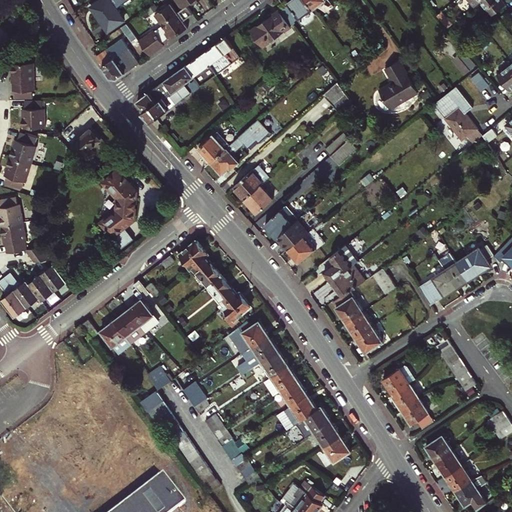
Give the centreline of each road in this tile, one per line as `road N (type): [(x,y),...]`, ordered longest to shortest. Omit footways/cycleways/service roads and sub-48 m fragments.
road 1 (residential): [(207,208),(20,352)]
road 2 (secondary): [(207,208),(295,308),(345,383)]
road 3 (tertiary): [(110,100),(250,0)]
road 4 (secondary): [(110,100),(207,208)]
road 5 (residential): [(392,454),(496,385)]
road 6 (secondary): [(39,0),(110,100)]
road 7 (residential): [(345,383),(446,317)]
